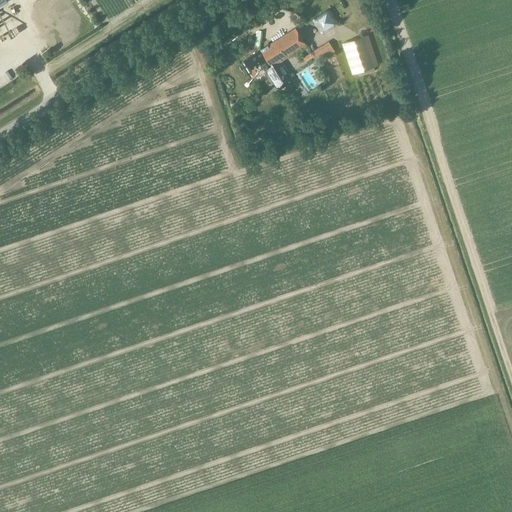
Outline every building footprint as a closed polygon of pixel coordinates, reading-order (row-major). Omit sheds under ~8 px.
[(322,33),(336,24),(327,10),(313,19),(322,33)] [(281,61),(306,45),(295,28),(244,61),(254,78),(266,71),(278,90),(293,80),(281,61)] [(354,74),(374,67),(364,36),(343,43),(354,74)] [(314,60),(333,51),(329,41),(301,54),(304,61),(313,57),(314,60)] [(367,73),(358,75),(361,90),(371,87),(367,73)]
